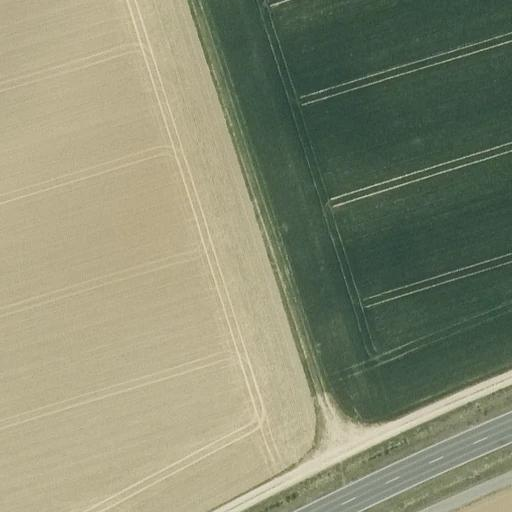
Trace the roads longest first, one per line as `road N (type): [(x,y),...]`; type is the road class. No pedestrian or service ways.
road 1 (track): [(201,0),(344,447)]
road 2 (track): [(511,376),(344,447),(219,511)]
road 3 (secondary): [(511,425),(326,511)]
